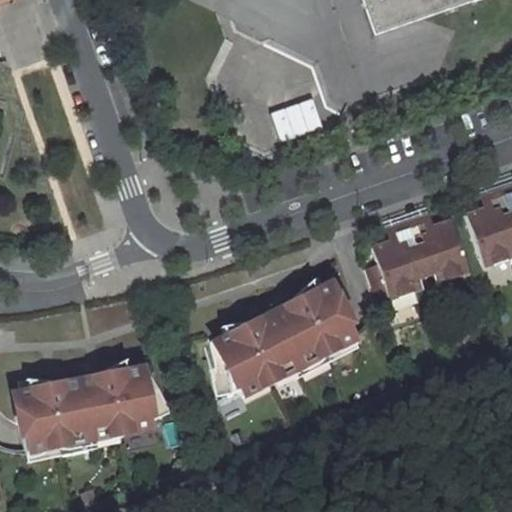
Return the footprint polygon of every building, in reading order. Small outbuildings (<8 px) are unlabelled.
[(511,0),(367,0),(380,37),(493,0),(511,0)] [(270,116),(280,146),(326,131),(316,101),(270,116)] [(503,204),(511,200),(511,188),(499,192),(503,204)] [(499,192),(477,200),(481,212),(483,211),(484,216),(489,214),(488,209),(503,204),(499,192)] [(505,208),(511,229),(504,232),(510,249),(511,248),(511,200),(503,204),(505,208)] [(465,222),(481,270),(511,259),(511,256),(504,232),(511,229),(505,208),(503,204),(488,209),(489,214),(484,216),(483,211),(481,212),(463,217),(465,222)] [(408,236),(422,232),(423,236),(429,235),(427,230),(429,229),(425,218),(404,225),(408,236)] [(408,236),(417,262),(410,265),(416,281),(431,276),(434,286),(465,275),(449,228),(447,223),(429,229),(427,230),(429,235),(423,236),(422,232),(408,236)] [(404,225),(382,233),(385,244),(387,243),(389,248),(394,247),(392,242),(408,236),(404,225)] [(372,264),(385,302),(419,291),(416,281),(410,265),(417,262),(408,236),(392,242),(394,247),(389,248),(387,243),(385,244),(368,250),(372,264)] [(384,301),(372,264),(362,267),(374,304),(384,301)] [(253,326),(219,329),(227,339),(212,348),(244,405),(370,350),(365,336),(370,334),(344,286),(324,287),(303,305),(253,326)] [(54,447),(85,441),(119,435),(146,430),(146,424),(165,414),(144,369),(140,371),(139,368),(123,372),(121,363),(104,372),(105,375),(92,378),(57,385),(45,387),(45,385),(24,381),(26,391),(13,393),(23,452),(54,447)] [(95,450),(119,435),(85,441),(87,451),(95,450)] [(56,457),(87,451),(85,441),(54,447),(56,457)] [(25,462),(56,457),(54,447),(23,452),(25,462)]
